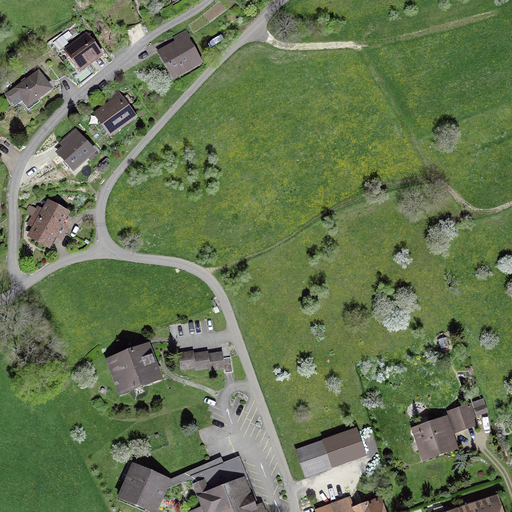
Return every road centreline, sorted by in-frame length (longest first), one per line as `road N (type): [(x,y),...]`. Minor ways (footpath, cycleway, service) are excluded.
road 1 (residential): [(21,285),(11,255),(22,158),(125,56),(209,0)]
road 2 (residential): [(293,511),(218,291),(199,272),(103,251)]
road 3 (track): [(251,30),(289,48),(352,46),(452,196),(473,213),(511,203)]
road 4 (residential): [(103,251),(100,206),(108,188),(284,0)]
